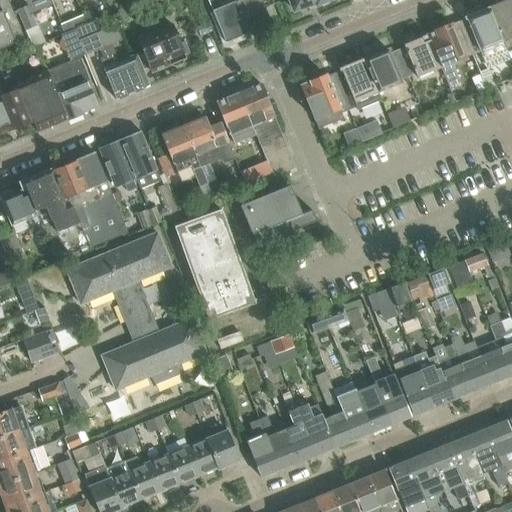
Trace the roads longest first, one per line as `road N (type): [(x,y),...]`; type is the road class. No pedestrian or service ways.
road 1 (residential): [(427,0),(0,166)]
road 2 (residential): [(217,511),(511,397)]
